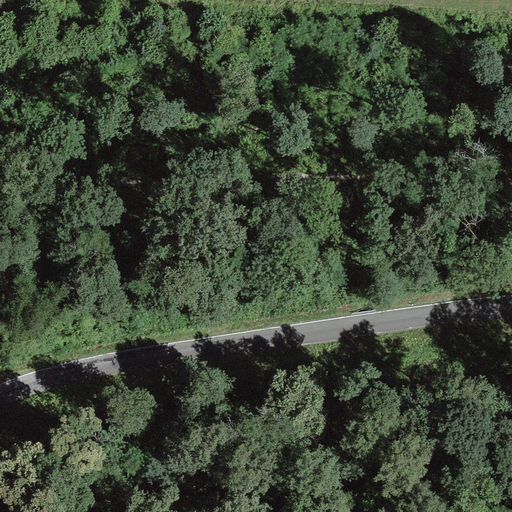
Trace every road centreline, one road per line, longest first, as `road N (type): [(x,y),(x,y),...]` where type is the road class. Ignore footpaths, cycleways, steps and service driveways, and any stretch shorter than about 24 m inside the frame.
road 1 (unclassified): [(511,306),(115,363),(0,395)]
road 2 (track): [(0,183),(511,172)]
